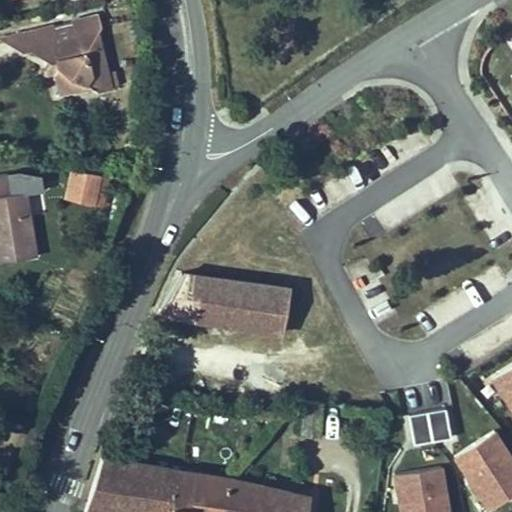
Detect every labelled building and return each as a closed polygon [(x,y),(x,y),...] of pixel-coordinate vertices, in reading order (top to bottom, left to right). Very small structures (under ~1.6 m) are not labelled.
[(110,89),(99,38),(111,35),(105,13),(18,33),(23,52),(39,48),(41,55),(51,61),(58,59),(60,67),(55,74),(57,83),(72,92),(82,89),(86,83),(100,91),(110,89)] [(23,52),(18,33),(0,38),(23,52)] [(58,59),(51,61),(55,74),(60,67),(58,59)] [(72,92),(57,83),(60,94),(72,92)] [(99,177),(70,170),(64,193),(94,200),(99,177)] [(0,263),(35,258),(25,193),(10,195),(7,174),(0,174),(0,263)] [(94,200),(64,193),(63,199),(92,206),(94,200)] [(157,311),(160,312),(281,332),(289,286),(185,269),(157,311)] [(511,359),(490,374),(511,408),(511,407),(511,359)] [(322,403),(324,370),(307,369),(302,432),(320,433),(322,403)] [(398,389),(404,412),(451,400),(445,378),(398,389)] [(415,441),(451,433),(445,404),(409,412),(415,441)] [(454,454),(486,505),(511,488),(511,452),(496,427),(454,454)] [(175,511),(183,468),(109,455),(90,511),(175,511)] [(451,511),(442,464),(393,471),(399,511),(451,511)] [(183,468),(175,511),(231,511),(237,477),(183,468)] [(237,477),(231,511),(313,511),(316,495),(237,477)]
